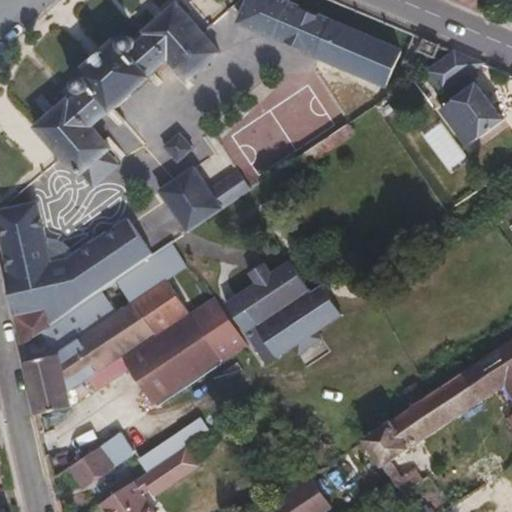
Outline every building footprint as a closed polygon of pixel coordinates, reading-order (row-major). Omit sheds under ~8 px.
[(288,0),(247,0),(239,20),(385,81),(399,48),(288,0)] [(97,131),(90,123),(109,106),(112,109),(150,76),(149,73),(168,56),(174,64),(187,79),(219,50),(204,33),(189,16),(181,6),(176,1),(144,29),(147,33),(138,40),(134,36),(131,34),(127,34),(122,36),(120,40),(116,37),(77,71),(81,74),(76,75),(72,78),(70,83),(71,87),(77,93),(70,99),(66,96),(34,124),(61,155),(78,174),(81,171),(106,149),(110,146),(97,131)] [(186,2),(181,6),(189,16),(194,11),(186,2)] [(433,53),(438,41),(422,35),(417,47),(433,53)] [(443,90),(486,61),(453,48),(427,66),(443,90)] [(504,115),(477,79),(440,106),(468,142),(504,115)] [(294,170),(354,129),(348,120),(288,161),(294,170)] [(196,145),(182,130),(167,144),(181,159),(196,145)] [(93,184),(119,161),(106,149),(81,171),(93,184)] [(186,230),(242,193),(250,186),(239,169),(210,189),(193,165),(159,189),(186,230)] [(151,254),(152,254),(128,219),(70,261),(51,261),(38,200),(0,207),(0,229),(8,270),(5,270),(21,343),(65,313),(151,254)] [(183,259),(171,240),(152,254),(151,254),(163,273),(183,259)] [(80,336),(135,298),(153,287),(166,278),(163,273),(151,254),(65,313),(80,336)] [(244,330),(309,287),(289,258),(270,270),(264,260),(248,270),(255,281),(225,300),(244,330)] [(160,298),(174,289),(166,278),(153,287),(160,298)] [(222,359),(174,289),(160,298),(153,287),(135,298),(155,329),(120,353),(127,365),(153,405),(222,359)] [(120,353),(155,329),(135,298),(80,336),(55,353),(25,359),(37,412),(67,406),(65,389),(85,376),(120,353)] [(511,377),(511,338),(464,370),(482,398),(506,382),(511,377)] [(92,389),(127,365),(120,353),(85,376),(92,389)] [(426,435),(482,398),(464,370),(409,408),(426,435)] [(67,406),(92,389),(85,376),(65,389),(67,406)] [(444,463),(511,419),(511,418),(511,390),(506,382),(482,398),(426,435),(444,463)] [(426,435),(409,408),(394,417),(413,445),(426,435)] [(413,445),(394,417),(366,437),(384,464),(413,445)] [(79,486),(124,455),(111,436),(66,466),(79,486)] [(197,464),(184,445),(166,457),(179,476),(197,464)] [(430,471),(413,445),(384,464),(403,490),(430,471)] [(155,511),(144,495),(152,489),(154,493),(179,476),(166,457),(101,502),(107,511),(155,511)] [(264,511),(320,511),(333,504),(313,474),(262,509),(264,511)]
